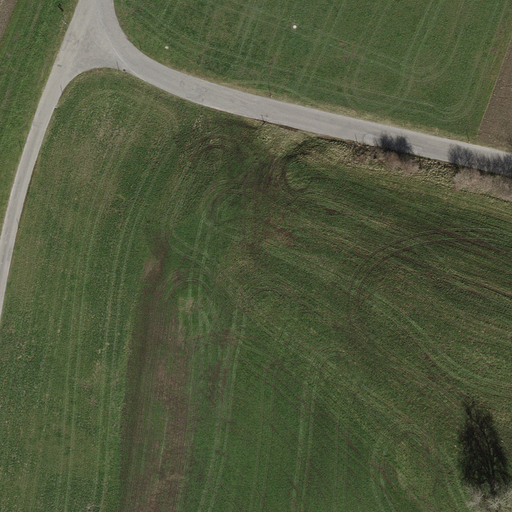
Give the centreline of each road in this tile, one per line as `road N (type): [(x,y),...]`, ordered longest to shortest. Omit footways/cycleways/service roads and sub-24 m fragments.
road 1 (unclassified): [(511,174),(65,44)]
road 2 (unclassified): [(65,44),(13,209),(0,282)]
